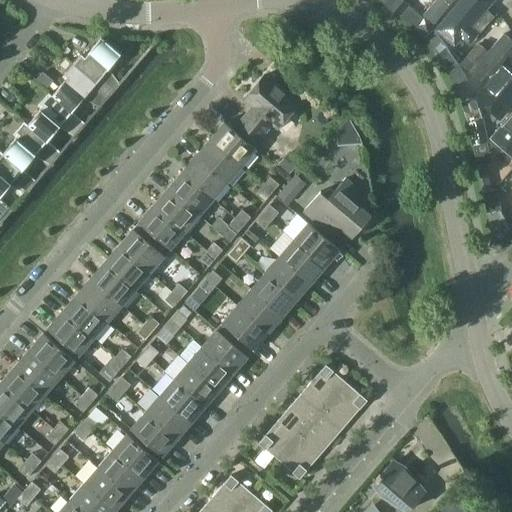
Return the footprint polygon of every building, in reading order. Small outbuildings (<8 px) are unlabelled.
[(386,0),(385,3),(397,13),(397,14),(406,3),(401,0),(386,0)] [(433,24),(455,0),(419,0),(417,2),(429,10),(423,14),(433,24)] [(470,46),(494,16),(488,10),(496,0),(462,0),(436,30),(454,47),(462,40),(470,46)] [(406,3),(397,14),(413,28),(422,18),(407,4),(406,3)] [(433,30),(422,38),(436,55),(446,46),(433,30)] [(479,85),(511,47),(511,39),(501,36),(487,51),(478,44),(461,64),(474,77),(479,85)] [(72,63),(110,95),(120,83),(109,68),(121,53),(102,37),(85,56),(81,53),(72,63)] [(501,123),(511,109),(511,60),(479,98),(501,123)] [(456,61),(444,68),(454,86),(466,79),(456,61)] [(71,112),(72,111),(83,98),(100,107),(110,95),(72,63),(64,73),(68,76),(52,94),(51,96),(71,112)] [(52,80),(43,72),(37,80),(46,87),(52,80)] [(298,103),(265,74),(244,99),(253,106),(237,126),(256,142),(272,123),(278,127),(298,103)] [(46,141),(47,140),(59,126),(75,135),(86,123),(72,111),(71,112),(51,96),(52,94),(49,91),(40,102),(44,105),(28,123),(27,124),(46,141)] [(474,98),(461,102),(468,122),(481,118),(474,98)] [(511,114),(492,139),(511,157),(511,114)] [(336,131),(337,145),(362,144),(359,135),(349,117),(336,131)] [(488,141),(483,117),(481,118),(468,122),(473,145),(486,142),(488,141)] [(22,169),(23,168),(34,155),(51,164),(61,152),(47,140),(46,141),(27,124),(28,123),(24,120),(15,130),(19,133),(3,152),(3,153),(22,169)] [(225,122),(210,139),(242,166),(257,149),(225,122)] [(228,182),(242,166),(210,139),(196,155),(228,182)] [(486,142),(473,145),(477,165),(490,162),(486,142)] [(26,193),(37,180),(23,168),(22,169),(3,153),(3,152),(0,148),(0,195),(10,184),(26,193)] [(290,151),(278,164),(289,174),(301,160),(290,151)] [(196,155),(182,172),(214,199),(228,182),(196,155)] [(492,189),(486,163),(477,165),(482,191),(492,189)] [(200,215),(214,199),(182,172),(168,188),(200,215)] [(280,184),(270,177),(264,185),(272,192),(280,184)] [(295,177),(279,195),(288,203),(304,185),(295,177)] [(352,237),(371,216),(351,199),(359,190),(345,178),(327,199),(320,193),(321,192),(321,191),(303,211),(329,233),(337,223),(352,237)] [(265,200),(272,192),(264,185),(256,193),(265,200)] [(168,188),(154,204),(185,232),(200,215),(168,188)] [(492,189),(482,191),(486,212),(500,209),(496,188),(492,189)] [(0,220),(2,222),(12,209),(0,198),(0,220)] [(155,234),(171,248),(185,232),(154,204),(133,229),(149,242),(155,234)] [(263,213),(272,221),(279,212),(270,205),(263,213)] [(251,217),(242,209),(235,217),(244,225),(251,217)] [(511,228),(500,209),(486,212),(491,235),(503,238),(511,228)] [(265,229),(272,221),(263,213),(256,221),(255,221),(248,229),(258,237),(265,229)] [(237,233),(244,225),(235,217),(228,226),(237,233)] [(308,222),(293,240),(326,268),(341,251),(308,222)] [(228,226),(221,234),(230,241),(237,233),(228,226)] [(133,229),(119,245),(150,273),(171,248),(155,234),(149,242),(133,229)] [(503,238),(491,235),(488,247),(499,249),(503,238)] [(235,246),(244,254),(251,245),(242,238),(235,246)] [(312,284),(326,268),(293,240),(279,256),(312,284)] [(223,250),(214,242),(207,250),(216,258),(223,250)] [(136,289),(150,273),(119,245),(105,262),(136,289)] [(235,246),(228,254),(237,262),(244,254),(235,246)] [(209,266),(216,258),(207,250),(200,259),(209,266)] [(298,301),(312,284),(279,256),(265,272),(298,301)] [(105,262),(90,278),(122,305),(136,289),(105,262)] [(214,271),(206,279),(215,286),(223,278),(214,271)] [(284,317),(298,301),(265,272),(251,289),(284,317)] [(108,322),(122,305),(90,278),(76,295),(108,322)] [(208,295),(215,286),(206,279),(199,287),(193,294),(200,301),(206,293),(208,295)] [(188,291),(179,283),(172,291),(181,299),(188,291)] [(251,289),(237,305),(270,333),(284,317),(251,289)] [(174,307),(181,299),(172,291),(165,300),(174,307)] [(76,295),(62,311),(94,338),(108,322),(76,295)] [(256,350),(270,333),(237,305),(216,329),(233,344),(240,336),(256,350)] [(47,328),(79,355),(94,338),(62,311),(47,328)] [(171,320),(180,327),(187,319),(178,312),(171,320)] [(151,316),(144,324),(152,331),(160,323),(151,316)] [(166,344),(180,327),(171,320),(165,327),(164,327),(157,336),(166,344)] [(145,339),(152,331),(144,324),(137,332),(145,339)] [(235,374),(256,350),(240,336),(233,344),(216,329),(202,346),(235,374)] [(29,349),(60,376),(75,359),(43,332),(29,349)] [(143,352),(152,360),(159,351),(150,344),(143,352)] [(202,346),(188,362),(221,391),(235,374),(202,346)] [(46,393),(60,376),(29,349),(14,366),(46,393)] [(122,349),(115,357),(125,365),(132,356),(122,349)] [(145,368),(152,360),(143,352),(136,361),(145,368)] [(108,365),(117,373),(125,365),(115,357),(108,365)] [(207,407),(221,391),(188,362),(173,379),(207,407)] [(313,421),(347,381),(326,364),(293,403),(313,421)] [(32,409),(46,393),(14,366),(0,382),(32,409)] [(115,385),(124,393),(131,384),(122,377),(115,385)] [(173,379),(159,395),(192,424),(207,407),(173,379)] [(367,399),(347,381),(313,421),(333,438),(367,399)] [(0,410),(18,426),(32,409),(0,382),(0,410)] [(117,401),(124,393),(115,385),(108,393),(117,401)] [(89,388),(82,395),(91,403),(98,395),(89,388)] [(84,411),(91,403),(82,395),(75,404),(84,411)] [(178,440),(192,424),(159,395),(145,412),(178,440)] [(279,460),(313,421),(293,403),(259,443),(279,460)] [(81,424),(90,432),(105,415),(96,407),(88,416),(89,416),(81,424)] [(0,438),(4,442),(18,426),(0,410),(0,438)] [(163,457),(178,440),(145,412),(130,429),(163,457)] [(70,428),(61,420),(54,428),(63,436),(70,428)] [(279,460),(299,478),(333,438),(313,421),(279,460)] [(83,440),(90,432),(81,424),(74,432),(83,440)] [(55,444),(63,436),(54,428),(47,437),(55,444)] [(112,451),(144,478),(158,460),(127,434),(112,451)] [(53,457),(62,464),(69,456),(60,449),(53,457)] [(130,494),(144,478),(112,451),(98,467),(130,494)] [(42,461),(33,453),(26,461),(35,469),(42,461)] [(55,473),(62,464),(53,457),(46,465),(55,473)] [(27,477),(35,469),(26,461),(18,469),(27,477)] [(381,495),(407,511),(416,500),(407,492),(416,481),(411,474),(392,462),(381,475),(380,474),(376,479),(377,480),(373,484),(381,495)] [(130,494),(98,467),(84,483),(116,510),(130,494)] [(234,511),(252,492),(231,474),(199,511),(234,511)] [(25,490),(34,497),(41,489),(32,482),(25,490)] [(84,511),(114,511),(116,510),(84,483),(70,500),(84,511)] [(443,511),(465,511),(473,502),(457,489),(441,510),(443,511)] [(34,497),(25,490),(18,498),(27,506),(34,497)] [(270,511),(272,510),(252,492),(234,511),(270,511)] [(84,511),(70,500),(59,511),(84,511)]
